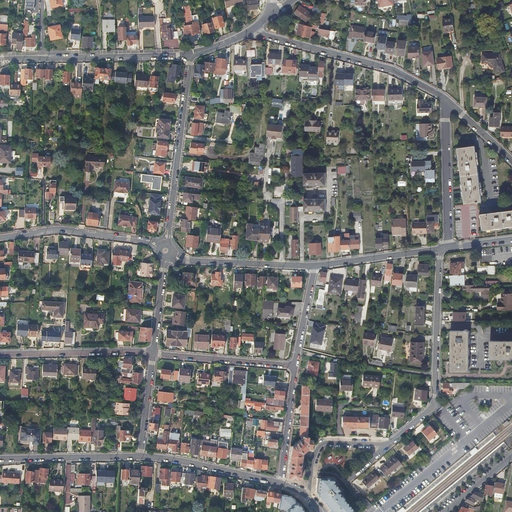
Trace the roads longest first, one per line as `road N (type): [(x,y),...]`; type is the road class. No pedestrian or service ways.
road 1 (residential): [(445,99),(384,67),(253,31)]
road 2 (residential): [(165,249),(190,55)]
road 3 (residential): [(190,55),(0,60)]
road 4 (residential): [(0,236),(57,229),(165,249)]
road 5 (residential): [(0,354),(153,354)]
road 6 (residential): [(165,249),(187,260),(314,265)]
road 7 (residential): [(445,99),(448,248)]
road 8 (residential): [(142,455),(0,459)]
road 9 (residential): [(280,484),(142,455)]
road 10 (residential): [(153,354),(293,367)]
road 11 (unknown): [(279,264),(280,210),(263,190),(269,143)]
road 12 (residential): [(439,249),(436,375)]
road 13 (residential): [(314,265),(439,249)]
